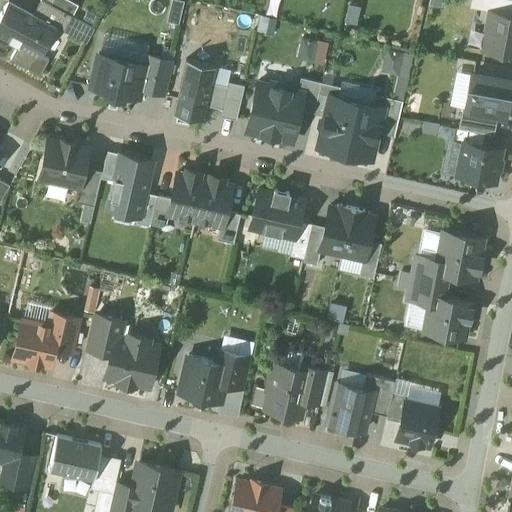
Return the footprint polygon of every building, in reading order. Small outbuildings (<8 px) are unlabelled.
[(8,0),(7,0),(0,13),(0,34),(40,56),(56,27),(57,26),(33,13),(8,0)] [(44,0),(40,0),(33,13),(57,26),(56,27),(64,31),(72,15),(50,3),(44,0)] [(511,15),(490,11),(483,50),(511,55),(511,15)] [(99,53),(91,85),(107,89),(106,93),(122,97),(123,93),(138,96),(140,89),(145,63),(144,63),(130,59),(131,56),(115,52),(114,57),(99,53)] [(145,63),(140,89),(165,94),(173,59),(146,53),(144,63),(145,63)] [(186,58),(173,113),(202,120),(206,104),(221,108),(227,85),(211,81),(215,65),(186,58)] [(462,105),(501,112),(507,80),(468,73),(462,105)] [(301,76),(297,91),(303,92),(299,109),(314,113),(318,93),(321,81),(301,76)] [(221,108),(220,115),(236,119),(244,84),(228,80),(227,85),(221,108)] [(257,81),(246,130),(292,141),(299,109),(303,92),(297,91),(289,89),(290,85),(269,80),(268,84),(257,81)] [(330,94),(337,96),(339,85),(321,81),(318,93),(330,96),(330,94)] [(330,96),(318,93),(314,113),(325,115),(330,96)] [(325,115),(318,147),(370,159),(377,132),(383,106),(373,104),(337,96),(330,94),(330,96),(325,115)] [(383,106),(377,132),(394,136),(402,100),(375,94),(373,104),(383,106)] [(464,141),(489,146),(491,134),(456,127),(454,139),(464,141)] [(49,138),(40,177),(77,185),(79,186),(83,166),(88,147),(76,144),(76,142),(61,138),(60,140),(49,138)] [(464,141),(457,174),(495,181),(502,148),(489,146),(464,141)] [(102,171),(83,166),(79,186),(77,185),(74,201),(94,205),(102,171)] [(169,212),(194,218),(205,176),(199,175),(200,171),(187,168),(185,174),(177,172),(170,197),(167,212),(169,212)] [(205,176),(194,218),(220,224),(222,225),(226,210),(232,185),(223,183),(224,177),(210,174),(210,177),(205,176)] [(258,189),(249,226),(293,237),(294,237),(298,220),(303,199),(288,196),(289,192),(273,188),(272,192),(258,189)] [(167,212),(170,197),(156,194),(150,223),(166,227),(169,212),(167,212)] [(321,248),(342,253),(352,207),(340,204),(339,208),(329,205),(324,226),(319,247),(321,248)] [(364,210),(352,207),(342,253),(365,258),(374,216),(363,214),(364,210)] [(240,214),(226,210),(222,225),(220,224),(217,239),(233,243),(240,214)] [(312,223),(298,220),(294,237),(293,237),(293,241),(307,245),(312,223)] [(312,223),(307,245),(319,247),(324,226),(312,223)] [(437,258),(435,269),(447,272),(475,277),(477,269),(478,269),(481,256),(479,255),(482,237),(473,235),(473,233),(453,229),(453,231),(443,229),(437,258)] [(307,245),(293,241),(289,255),(304,258),(307,245)] [(319,247),(307,245),(304,258),(303,261),(317,264),(321,248),(319,247)] [(435,269),(437,258),(416,254),(412,272),(410,287),(408,298),(429,302),(431,293),(443,296),(447,272),(435,269)] [(376,265),(362,262),(359,275),(373,278),(376,265)] [(410,287),(412,272),(402,270),(399,285),(410,287)] [(443,296),(431,293),(429,302),(424,329),(464,337),(467,319),(469,319),(471,307),(469,307),(470,301),(443,296)] [(123,316),(94,310),(85,352),(106,357),(101,381),(147,390),(157,344),(119,336),(123,316)] [(47,324),(21,318),(10,360),(51,370),(55,353),(71,357),(81,319),(50,311),(47,324)] [(215,361),(183,355),(175,396),(218,405),(222,385),(241,389),(248,356),(218,350),(215,361)] [(272,355),(260,412),(297,420),(300,405),(320,409),(329,367),(272,355)] [(331,382),(321,428),(366,437),(376,392),(331,382)] [(403,397),(391,441),(429,451),(441,407),(403,397)] [(23,428),(0,423),(0,462),(2,463),(0,474),(0,484),(27,491),(34,458),(18,454),(23,428)] [(100,450),(56,440),(48,474),(92,485),(98,459),(100,450)] [(121,465),(98,459),(92,485),(91,488),(114,493),(116,484),(121,465)] [(168,511),(177,474),(137,464),(132,488),(116,484),(114,493),(109,511),(135,511),(137,511),(168,511)] [(279,490),(235,480),(227,511),(274,511),(276,506),(279,490)] [(344,511),(346,505),(312,497),(308,511),(344,511)]
